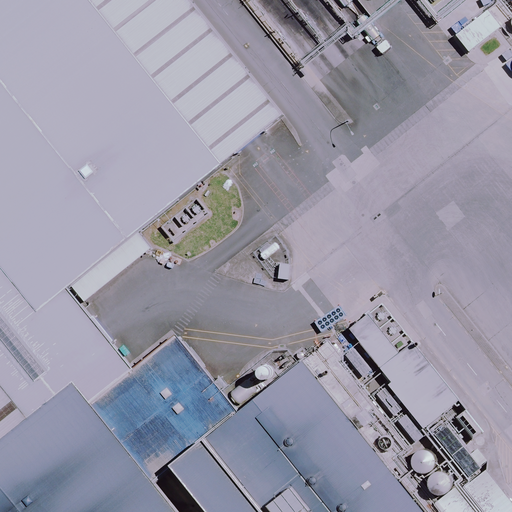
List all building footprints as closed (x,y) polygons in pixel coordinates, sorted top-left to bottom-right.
[(0,0),(0,511),(401,511),(222,289),(120,370),(56,290),(269,121),(172,0),(0,0)] [(509,22),(497,7),(458,38),(471,53),(509,22)] [(437,410),(360,314),(333,335),(410,431),(437,410)] [(415,460),(415,461),(415,463),(415,465),(416,467),(417,469),(419,470),(420,472),(422,472),(424,473),(426,473),(428,473),(430,472),(432,471),(434,470),(435,469),(437,467),(437,465),(438,463),(438,461),(438,459),(437,457),(436,455),(435,454),(434,452),(432,451),(430,450),(428,450),(426,450),(424,450),(422,450),(420,451),(419,452),(417,454),(416,455),(415,457),(415,459),(415,460)] [(430,481),(430,482),(430,484),(431,486),(432,488),(433,490),(434,491),(436,493),(438,493),(440,494),(442,494),(444,494),(446,493),(448,492),(449,491),(451,490),(452,488),(453,486),(453,484),(454,482),(453,480),(453,478),(452,476),(451,475),(449,473),(448,472),(446,471),(444,471),(442,471),(440,471),(438,471),(436,472),(434,473),(433,475),(432,477),(431,478),(430,480),(430,481)]
